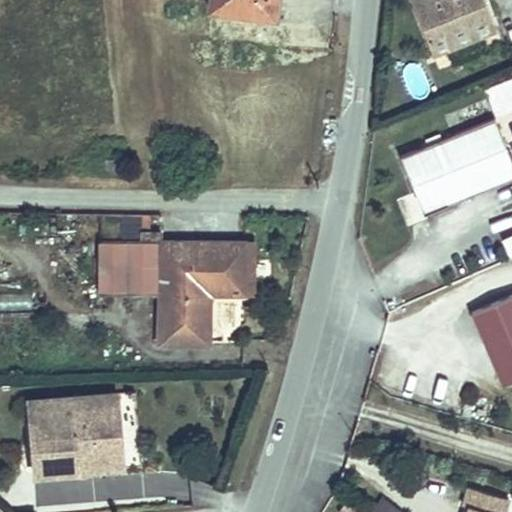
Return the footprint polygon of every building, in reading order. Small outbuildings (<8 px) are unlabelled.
[(211,0),(211,8),(213,8),(268,14),(269,0),(211,0)] [(484,0),(411,0),(431,53),(495,28),(484,0)] [(430,91),(418,60),(402,66),(414,97),(430,91)] [(511,162),(494,116),(399,154),(423,214),(511,178),(511,162)] [(118,160),(102,161),(103,173),(119,172),(118,160)] [(242,293),(243,242),(161,240),(161,231),(141,230),(141,240),(126,240),(124,292),(156,292),(162,292),(161,321),(156,321),(156,341),(206,342),(207,293),(242,293)] [(96,292),(124,292),(126,240),(98,239),(96,292)] [(250,294),(251,243),(243,242),(242,293),(250,294)] [(0,311),(31,310),(30,291),(0,292),(0,311)] [(511,375),(511,291),(468,310),(498,382),(511,375)] [(73,407),(121,405),(120,392),(72,395),(73,407)] [(121,405),(73,407),(72,395),(31,399),(36,474),(79,472),(79,463),(124,460),(121,405)] [(79,463),(79,472),(125,469),(124,460),(79,463)] [(502,511),(507,496),(468,485),(463,502),(468,504),(465,511),(502,511)] [(376,511),(403,511),(405,511),(384,494),(372,509),(376,511)]
